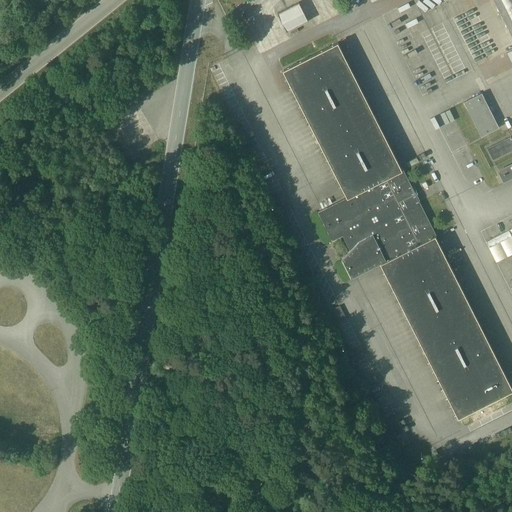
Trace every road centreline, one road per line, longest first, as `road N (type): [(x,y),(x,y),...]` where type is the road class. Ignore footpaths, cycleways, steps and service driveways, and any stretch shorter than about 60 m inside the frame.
road 1 (unclassified): [(111,511),(199,0)]
road 2 (track): [(230,511),(140,324)]
